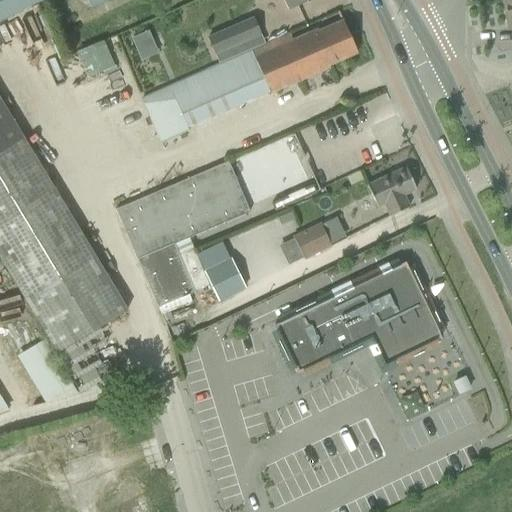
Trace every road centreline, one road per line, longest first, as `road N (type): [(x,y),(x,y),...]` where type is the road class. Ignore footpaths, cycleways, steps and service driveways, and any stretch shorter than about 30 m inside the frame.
road 1 (secondary): [(397,54),(511,285)]
road 2 (unknown): [(388,64),(186,154)]
road 3 (secondary): [(511,212),(424,40)]
